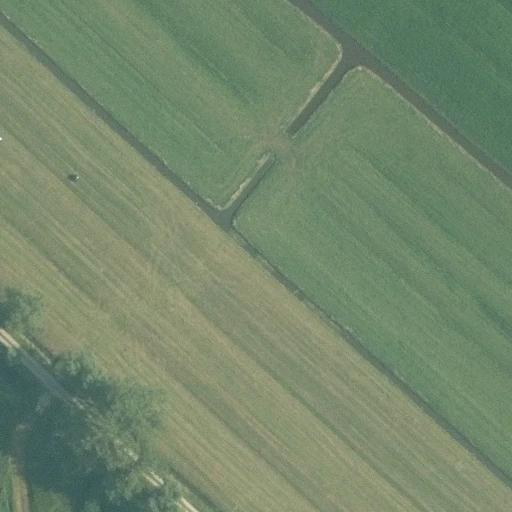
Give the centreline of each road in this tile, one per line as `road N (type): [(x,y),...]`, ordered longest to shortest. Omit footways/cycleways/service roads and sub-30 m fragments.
road 1 (track): [(190,511),(0,335)]
road 2 (track): [(28,511),(28,431),(57,391)]
